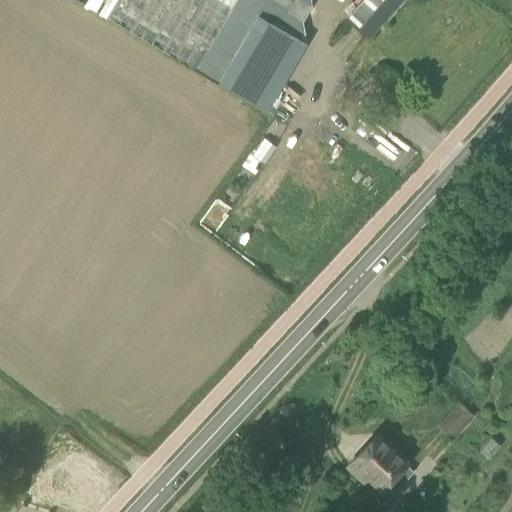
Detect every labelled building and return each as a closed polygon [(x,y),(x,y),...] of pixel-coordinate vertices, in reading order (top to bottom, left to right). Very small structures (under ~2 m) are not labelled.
[(118,0),(109,16),(218,82),(259,13),(292,33),(308,6),(298,0),(118,0)] [(361,0),(348,16),(369,35),(399,0),(361,0)] [(218,82),(251,102),(264,108),(304,40),(292,33),(259,13),(218,82)] [(263,156),(256,150),(253,148),(245,161),(255,168),(263,156)] [(460,401),(438,425),(454,440),(476,416),(460,401)] [(406,481),(415,471),(408,464),(377,435),(350,464),(364,478),(369,473),(382,486),(384,484),(393,493),(406,481)]
